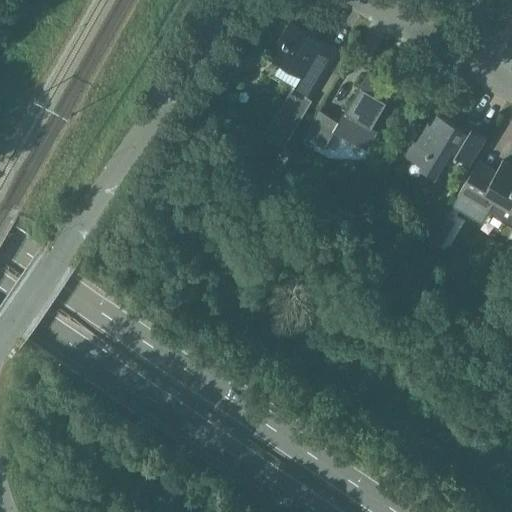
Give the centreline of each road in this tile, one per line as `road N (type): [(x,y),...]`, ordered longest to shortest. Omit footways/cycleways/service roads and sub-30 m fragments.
road 1 (trunk): [(396,511),(0,247)]
road 2 (trunk): [(0,298),(317,511)]
road 3 (unclassified): [(0,348),(167,96)]
road 4 (residential): [(364,0),(511,86)]
